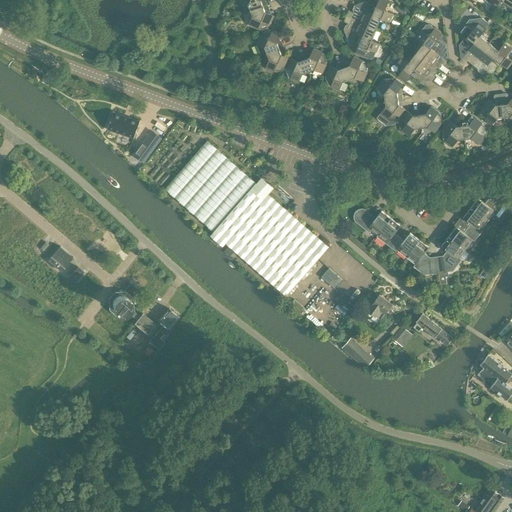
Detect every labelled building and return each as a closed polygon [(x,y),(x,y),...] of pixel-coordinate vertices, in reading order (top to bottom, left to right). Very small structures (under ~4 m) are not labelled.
[(261,1),(261,0),(241,0),(240,2),(249,6),(251,11),(263,6),(261,1)] [(384,0),(379,0),(373,14),(372,15),(381,19),(389,23),(393,14),(388,11),(386,8),(389,2),(384,0)] [(502,1),(502,0),(484,0),(485,1),(498,8),(502,1)] [(413,10),(415,4),(410,1),(407,6),(413,10)] [(266,12),(263,6),(251,11),(253,17),(250,25),(260,30),(269,27),(274,16),(266,12)] [(376,30),(381,19),(372,15),(373,14),(364,11),(362,16),(354,13),(351,18),(376,30)] [(376,30),(351,18),(349,24),(357,27),(354,33),(363,37),(372,40),(376,30)] [(460,32),(474,43),(480,35),(481,36),(489,24),(482,18),(469,19),(460,32)] [(424,43),(431,49),(442,34),(430,24),(426,25),(416,37),(423,43),(424,43)] [(267,53),(267,54),(280,49),(277,43),(281,35),(270,30),(262,33),(257,44),(261,56),(267,53)] [(473,65),(490,43),(481,36),(480,35),(474,43),(468,50),(473,54),(468,61),(473,65)] [(363,37),(359,45),(355,53),(370,60),(374,58),(380,44),(372,40),(363,37)] [(439,54),(431,49),(424,43),(423,43),(416,52),(438,69),(442,64),(435,59),(439,54)] [(499,50),(490,43),(473,65),(478,68),(483,61),(488,65),(493,58),(499,50)] [(504,43),(499,50),(493,58),(508,69),(511,63),(511,60),(509,58),(508,54),(511,49),(504,43)] [(285,69),(290,58),(282,55),(280,49),(267,54),(269,59),(266,68),(277,73),(285,69)] [(310,57),(304,60),(309,72),(315,70),(323,73),(328,63),(324,54),(314,49),(310,57)] [(438,69),(416,52),(409,61),(409,62),(417,68),(416,68),(423,73),(427,69),(434,74),(438,69)] [(409,62),(409,61),(402,56),(396,64),(401,68),(402,71),(398,76),(405,82),(411,75),(416,68),(417,68),(409,62)] [(349,66),(344,68),(349,80),(354,78),(363,82),(368,71),(365,62),(354,57),(349,66)] [(309,72),(304,60),(298,62),(290,58),(285,69),(288,78),(299,83),(303,74),(309,72)] [(349,80),(344,68),(338,70),(330,66),(325,77),(328,86),(339,91),(343,82),(349,80)] [(385,94),(385,100),(398,98),(397,92),(403,85),(394,77),(384,78),(377,88),(385,94)] [(63,82),(57,78),(52,85),(59,89),(63,82)] [(398,119),(406,109),(399,104),(398,98),(385,100),(386,106),(377,118),(386,126),(395,124),(398,119)] [(511,98),(508,103),(502,104),(503,117),(510,116),(511,117),(511,98)] [(503,117),(502,104),(496,105),(489,99),(481,109),(483,118),(492,125),(498,118),(503,117)] [(426,114),(419,115),(421,128),(427,127),(435,132),(442,123),(441,114),(431,107),(426,114)] [(421,128),(419,115),(414,115),(406,109),(398,119),(400,128),(409,136),(415,129),(421,128)] [(107,129),(134,138),(140,121),(113,111),(107,129)] [(469,125),(463,125),(464,138),(471,137),(478,143),(485,134),(484,124),(475,117),(469,125)] [(464,138),(463,125),(457,126),(449,120),(442,130),(443,139),(453,147),(458,139),(464,138)] [(161,138),(152,131),(134,155),(143,162),(161,138)] [(287,295),(329,247),(266,191),(268,189),(269,188),(262,182),(259,186),(208,141),(165,189),(287,295)] [(478,198),(471,207),(488,219),(493,213),(496,215),(499,217),(507,207),(504,205),(505,203),(506,200),(506,196),(504,193),(502,191),(498,191),(495,191),(494,192),(493,192),(492,193),(492,194),(491,195),(491,196),(490,196),(490,198),(489,198),(485,203),(478,198)] [(480,229),(488,219),(471,207),(464,217),(471,223),(468,227),(479,235),(482,231),(480,229)] [(378,234),(391,218),(382,211),(376,218),(371,214),(370,214),(369,212),(367,210),(363,208),(362,208),(361,209),(360,209),(359,209),(358,210),(357,210),(356,211),(355,212),(355,213),(355,214),(354,215),(354,217),(354,218),(354,219),(355,220),(355,221),(356,222),(357,223),(369,232),(371,229),(378,234)] [(401,225),(391,218),(378,234),(378,235),(377,236),(391,247),(399,236),(395,233),(401,225)] [(474,241),(479,235),(468,227),(464,232),(456,226),(449,236),(466,248),(472,240),(474,241)] [(406,256),(420,239),(410,232),(404,240),(399,236),(391,247),(396,251),(398,249),(406,256)] [(458,258),(466,248),(449,236),(442,245),(448,250),(443,255),(437,256),(439,274),(440,284),(447,283),(445,272),(453,271),(462,260),(458,258)] [(429,247),(420,239),(406,256),(416,263),(413,266),(425,275),(432,274),(432,275),(439,274),(437,256),(430,257),(425,253),(429,247)] [(40,248),(41,249),(43,251),(49,245),(46,242),(40,248)] [(73,257),(60,246),(48,260),(61,271),(73,257)] [(83,271),(77,266),(69,277),(75,281),(83,271)] [(343,280),(329,268),(321,277),(335,289),(343,280)] [(138,290),(130,283),(124,291),(115,292),(109,299),(110,309),(117,315),(128,314),(128,313),(137,320),(133,325),(146,335),(155,323),(143,313),(140,316),(131,309),(133,307),(132,298),(138,290)] [(397,304),(395,306),(379,295),(373,304),(371,302),(366,309),(381,320),(385,313),(386,314),(390,309),(397,314),(401,307),(397,304)] [(150,341),(158,347),(159,348),(163,342),(159,338),(163,333),(164,334),(179,316),(169,308),(158,321),(163,325),(159,329),(159,330),(150,341)] [(442,329),(423,314),(416,322),(418,322),(414,327),(419,332),(423,327),(436,337),(436,336),(447,345),(453,337),(442,329)] [(403,328),(393,339),(398,344),(408,332),(403,328)] [(365,368),(366,367),(375,357),(352,337),(342,347),(365,368)] [(511,374),(511,373),(488,354),(481,364),(484,367),(477,375),(483,379),(484,377),(493,384),(490,387),(507,400),(511,393),(511,388),(505,384),(511,374)] [(472,507),(468,511),(494,511),(504,498),(491,488),(476,509),(472,507)] [(462,499),(458,505),(466,510),(470,504),(462,499)]
